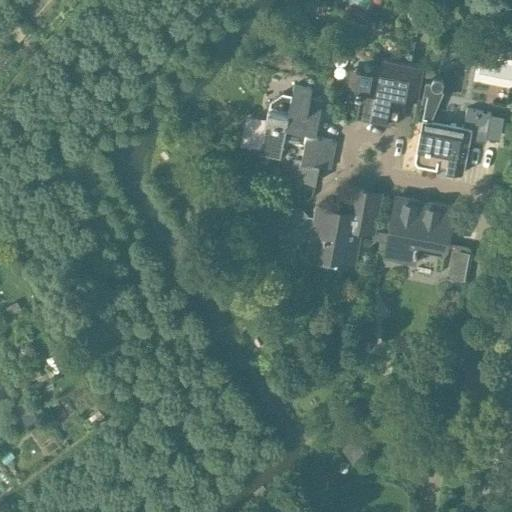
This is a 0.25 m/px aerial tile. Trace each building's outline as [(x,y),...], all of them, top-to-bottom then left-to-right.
[(425,65),(382,57),(378,77),(373,76),(374,72),(348,67),(343,94),(360,97),(356,117),(387,122),(389,115),(393,116),(395,102),(391,101),(393,94),(419,98),(425,65)] [(464,125),(432,119),(433,114),(443,88),(442,86),(443,85),(443,84),(444,83),(444,81),(443,80),(443,79),(442,78),(441,77),(440,76),(439,76),(437,76),(436,76),(435,77),(434,77),(433,78),(432,80),(432,81),(426,80),(419,117),(423,118),(415,159),(417,163),(438,167),(439,162),(448,164),(447,169),(464,172),(471,138),(486,141),(492,112),(467,107),(464,125)] [(331,168),(336,140),(316,136),(323,99),(311,97),(313,88),(294,84),(292,94),(282,92),(270,100),(260,154),(281,158),(285,139),(305,143),(302,160),(294,159),(290,177),(317,182),(320,166),(331,168)] [(317,205),(308,255),(357,264),(363,232),(374,234),(382,193),(353,187),(348,211),(317,205)] [(447,246),(454,207),(397,196),(386,255),(414,261),(418,240),(447,246)] [(308,215),(300,206),(276,226),(283,235),(308,215)] [(451,262),(449,274),(465,277),(467,265),(451,262)]
